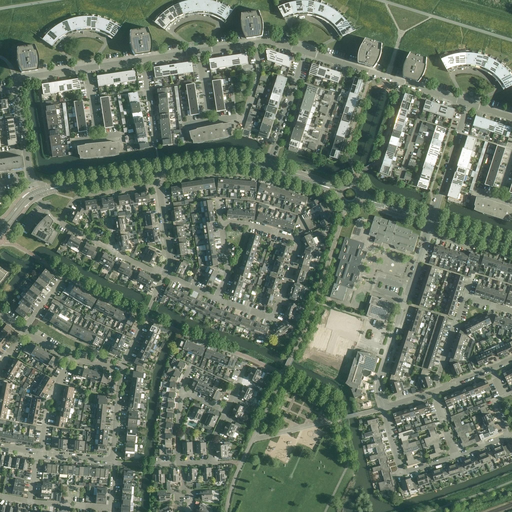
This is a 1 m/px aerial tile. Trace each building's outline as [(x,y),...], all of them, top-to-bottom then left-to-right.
[(184,14),(188,13),(185,1),(183,2),(182,2),(179,3),(184,14)] [(213,13),(216,2),(214,2),(213,1),(210,1),(208,12),(213,13)] [(213,13),(217,15),(222,4),(221,4),(219,3),(216,2),(213,13)] [(317,15),(321,3),(318,3),(316,2),(315,2),(312,13),(317,15)] [(184,14),(179,3),(178,4),(176,5),(175,5),(174,6),(179,16),(184,14)] [(290,3),(288,3),(286,4),(284,5),(288,15),(293,14),(290,3)] [(317,15),(322,16),(327,6),(324,5),(323,4),(321,3),(317,15)] [(217,15),(222,17),(227,7),(225,6),(224,5),(222,4),(217,15)] [(284,18),(288,15),(284,5),(282,6),(280,6),(278,7),(284,18)] [(175,19),(179,16),(174,6),(171,7),(170,8),(168,9),(175,19)] [(326,19),(332,9),(330,7),(328,7),(327,6),(322,16),(326,19)] [(222,17),(226,20),(233,11),(230,9),(229,8),(227,7),(222,17)] [(175,19),(168,9),(166,11),(165,12),(163,13),(171,22),(175,19)] [(326,19),(330,21),(337,12),(335,10),(334,9),(332,9),(326,19)] [(259,11),(249,13),(242,14),(242,20),(242,23),(242,25),(242,27),(242,28),(243,30),(243,31),(243,32),(244,34),(245,35),(246,37),(247,39),(262,37),(263,34),(263,33),(264,31),(264,30),(264,29),(264,27),(264,25),(263,23),(263,21),(263,20),(262,18),(259,11)] [(334,25),(342,16),(341,15),(340,14),(337,12),(330,21),(334,25)] [(163,13),(162,15),(161,16),(159,17),(167,25),(171,22),(163,13)] [(346,21),(346,20),(345,19),(344,18),(342,16),(334,25),(337,28),(346,21)] [(155,22),(155,23),(164,29),(167,25),(159,17),(158,19),(157,20),(155,22)] [(71,31),(75,30),(72,18),(70,19),(68,20),(66,20),(71,31)] [(95,29),(100,30),(103,19),(102,19),(100,18),(97,18),(95,29)] [(100,30),(104,32),(109,21),(107,20),(106,20),(103,19),(100,30)] [(66,33),(71,31),(66,20),(64,21),(63,22),(61,23),(66,33)] [(110,22),(109,21),(104,32),(109,34),(115,24),(113,23),(110,22)] [(340,32),(350,26),(349,24),(348,22),(346,21),(337,28),(340,32)] [(66,33),(61,23),(59,24),(58,25),(55,26),(62,36),(66,33)] [(109,34),(113,37),(120,28),(118,26),(116,25),(115,24),(109,34)] [(58,39),(62,36),(55,26),(53,28),(52,29),(51,30),(58,39)] [(343,37),(353,31),(352,29),(351,27),(350,26),(340,32),(343,37)] [(147,28),(138,29),(129,31),(129,37),(129,38),(129,41),(129,43),(129,44),(130,46),(130,47),(130,48),(131,49),(131,51),(132,52),(133,53),(133,54),(134,56),(150,54),(150,51),(150,50),(151,48),(151,47),(151,45),(151,44),(151,42),(151,41),(150,38),(150,37),(150,36),(149,34),(147,28)] [(51,30),(50,30),(48,32),(47,33),(46,34),(55,42),(58,39),(51,30)] [(43,37),(42,39),(51,46),(55,42),(46,34),(44,36),(43,37)] [(382,44),(374,41),(366,39),(362,44),(362,45),(361,47),(360,49),(359,52),(359,54),(359,55),(358,56),(358,58),(358,59),(358,60),(358,61),(359,63),(373,68),(374,67),(375,66),(376,66),(377,64),(377,63),(378,62),(379,60),(380,58),(380,57),(380,56),(381,55),(381,52),(381,51),(382,44)] [(34,45),(25,46),(17,47),(16,54),(16,57),(16,59),(17,60),(17,62),(17,63),(17,64),(18,65),(18,66),(19,68),(20,70),(20,71),(21,73),(37,70),(37,68),(38,66),(38,65),(38,63),(38,62),(38,60),(38,59),(38,56),(37,55),(37,53),(36,51),(34,45)] [(275,63),(278,53),(270,50),(266,51),(268,61),(275,63)] [(285,55),(278,53),(275,63),(282,65),(285,55)] [(427,58),(417,55),(410,53),(407,59),(406,60),(405,62),(405,64),(404,65),(404,67),(404,68),(403,70),(403,72),(403,74),(403,75),(403,76),(403,78),(418,82),(419,82),(420,81),(421,79),(422,78),(423,76),(424,74),(425,72),(425,71),(425,70),(426,68),(426,67),(426,65),(427,58)] [(239,55),(241,65),(248,64),(247,54),(239,55)] [(480,67),(484,55),(482,55),(481,55),(479,54),(478,54),(475,65),(480,67)] [(239,55),(232,56),(233,66),(241,65),(239,55)] [(290,68),(293,58),(285,55),(282,65),(290,68)] [(451,68),(456,66),(453,55),(451,55),(450,56),(447,57),(451,68)] [(485,68),(490,58),(488,57),(486,56),(484,55),(480,67),(485,68)] [(226,67),(233,66),(232,56),(224,57),(226,67)] [(224,57),(217,58),(218,68),(226,67),(224,57)] [(441,59),(447,70),(451,68),(447,57),(445,57),(443,58),(441,59)] [(209,59),(211,69),(218,68),(217,58),(209,59)] [(485,68),(489,71),(495,61),(493,59),(492,59),(490,58),(485,68)] [(493,73),(500,64),(498,63),(497,62),(495,61),(489,71),(493,73)] [(193,72),(192,62),(184,63),(185,73),(193,72)] [(185,73),(184,63),(177,64),(178,74),(178,77),(186,76),(185,73)] [(178,74),(177,64),(169,65),(171,76),(178,74)] [(312,64),(309,74),(316,76),(320,66),(312,64)] [(500,64),(493,73),(497,77),(505,68),(504,67),(502,65),(500,64)] [(171,76),(169,65),(162,66),(163,77),(171,76)] [(164,79),(163,77),(162,66),(154,67),(154,68),(152,69),(154,81),(164,79)] [(323,81),(324,78),(327,68),(320,66),(316,76),(319,77),(318,79),(323,81)] [(324,78),(331,81),(334,71),(327,68),(324,78)] [(497,77),(500,80),(509,73),(508,71),(507,70),(505,68),(497,77)] [(126,72),(128,82),(136,81),(134,70),(126,72)] [(338,83),(341,73),(334,71),(331,81),(338,83)] [(120,83),(128,82),(126,72),(119,73),(120,83)] [(113,84),(120,83),(119,73),(111,74),(113,84)] [(500,80),(503,84),(511,78),(511,76),(511,75),(509,73),(500,80)] [(113,84),(111,74),(104,75),(106,85),(113,84)] [(96,76),(98,86),(106,85),(104,75),(96,76)] [(288,78),(286,78),(278,75),(276,81),(286,85),(288,78)] [(353,85),(362,88),(363,85),(362,84),(363,80),(353,77),(352,80),(354,81),(353,85)] [(506,89),(511,85),(511,78),(503,84),(506,89)] [(80,89),(79,79),(71,80),(73,90),(80,89)] [(65,91),(73,90),(71,80),(64,81),(65,91)] [(65,91),(64,81),(56,82),(58,92),(65,91)] [(276,81),(274,87),(284,91),(286,85),(276,81)] [(56,82),(49,83),(51,94),(58,92),(56,82)] [(51,94),(49,83),(41,84),(43,95),(51,94)] [(306,91),(316,94),(318,88),(308,85),(306,91)] [(362,88),(353,85),(351,89),(349,88),(348,91),(358,94),(359,90),(361,91),(362,88)] [(274,87),(272,93),(282,97),(284,91),(274,87)] [(306,91),(304,97),(314,100),(316,94),(306,91)] [(358,94),(348,91),(347,94),(349,95),(348,99),(358,102),(359,99),(357,98),(358,94)] [(272,93),(270,99),(280,103),(282,97),(272,93)] [(415,97),(405,93),(404,98),(402,97),(401,100),(411,103),(412,99),(414,100),(415,97)] [(304,97),(302,103),(312,106),(315,107),(317,101),(314,100),(304,97)] [(0,100),(1,110),(9,108),(7,99),(0,100)] [(270,99),(268,105),(278,109),(280,103),(270,99)] [(358,102),(348,99),(347,103),(345,102),(344,106),(354,109),(355,105),(357,105),(358,102)] [(411,103),(401,100),(400,103),(402,104),(401,108),(411,111),(412,108),(410,107),(411,103)] [(426,100),(423,110),(430,112),(434,102),(426,100)] [(430,112),(438,115),(441,105),(434,102),(430,112)] [(310,112),(312,106),(302,103),(300,109),(310,112)] [(278,109),(268,105),(266,111),(276,115),(278,109)] [(448,107),(441,105),(438,115),(445,117),(448,107)] [(354,109),(344,106),(343,109),(345,109),(343,113),(353,116),(354,113),(352,113),(354,109)] [(452,119),(455,109),(448,107),(445,117),(452,119)] [(397,115),(406,118),(408,114),(410,114),(411,111),(401,108),(399,112),(398,111),(397,115)] [(308,118),(310,112),(300,109),(298,115),(308,118)] [(266,111),(264,118),(274,121),(276,115),(266,111)] [(353,116),(343,113),(342,117),(340,117),(339,120),(349,123),(350,119),(352,120),(353,116)] [(306,124),(308,118),(298,115),(296,121),(306,124)] [(396,122),(406,126),(407,122),(405,122),(406,118),(397,115),(396,118),(397,118),(396,122)] [(476,116),(473,126),(480,128),(483,118),(476,116)] [(272,127),(274,121),(264,118),(262,124),(272,127)] [(490,121),(483,118),(480,128),(487,131),(490,121)] [(349,123),(339,120),(338,123),(340,124),(339,128),(349,131),(350,128),(348,127),(349,123)] [(305,130),(306,124),(296,121),(295,127),(305,130)] [(487,131),(494,133),(497,123),(490,121),(487,131)] [(406,126),(396,122),(395,126),(393,126),(392,129),(402,132),(403,128),(405,129),(406,126)] [(228,137),(232,136),(231,134),(231,132),(232,131),(231,123),(223,125),(223,124),(198,129),(198,130),(190,132),(192,139),(194,140),(194,143),(198,143),(199,143),(201,143),(202,143),(204,143),(205,143),(216,141),(220,140),(222,139),(225,138),(229,137),(228,137)] [(494,133),(501,135),(505,125),(497,123),(494,133)] [(270,133),(272,127),(262,124),(260,130),(270,133)] [(509,138),(511,128),(505,125),(501,135),(509,138)] [(434,132),(444,135),(446,129),(436,126),(434,132)] [(303,136),(305,130),(295,127),(293,133),(303,136)] [(349,131),(339,128),(338,132),(336,131),(335,134),(345,137),(346,133),(348,134),(349,131)] [(402,132),(392,129),(391,132),(393,133),(391,137),(401,140),(402,137),(400,136),(402,132)] [(270,133),(260,130),(258,136),(268,139),(270,133)] [(442,141),(444,135),(434,132),(432,138),(442,141)] [(301,142),(303,136),(293,133),(291,139),(301,142)] [(345,137),(335,134),(334,137),(336,138),(334,142),(344,145),(345,142),(343,141),(345,137)] [(467,136),(465,142),(475,145),(477,139),(467,136)] [(401,140),(391,137),(390,141),(388,140),(387,143),(397,146),(398,142),(400,143),(401,140)] [(441,147),(442,141),(432,138),(431,144),(441,147)] [(301,142),(291,139),(289,146),(299,149),(301,142)] [(80,159),(83,159),(88,159),(90,159),(94,159),(97,159),(101,158),(105,158),(108,157),(112,157),(115,156),(114,156),(118,155),(118,151),(119,150),(118,143),(110,143),(110,142),(85,145),(77,147),(78,154),(80,155),(80,159)] [(344,145),(334,142),(333,146),(331,145),(330,148),(340,152),(341,148),(343,148),(344,145)] [(465,142),(463,148),(473,151),(475,145),(465,142)] [(397,146),(387,143),(386,146),(388,147),(387,151),(397,154),(398,151),(396,150),(397,146)] [(439,153),(441,147),(431,144),(429,150),(439,153)] [(340,152),(330,148),(329,152),(331,152),(330,157),(329,158),(332,159),(332,157),(339,160),(340,156),(339,156),(340,152)] [(463,148),(461,154),(471,157),(473,151),(463,148)] [(429,150),(427,156),(437,159),(439,153),(429,150)] [(397,154),(387,151),(386,155),(384,154),(383,158),(393,161),(394,157),(396,157),(397,154)] [(471,157),(461,154),(459,160),(469,163),(471,157)] [(24,168),(22,156),(15,157),(17,169),(24,168)] [(435,165),(437,159),(427,156),(425,162),(435,165)] [(8,158),(10,170),(17,169),(15,157),(8,158)] [(2,159),(4,171),(10,170),(8,158),(2,159)] [(393,161),(383,158),(382,161),(384,161),(382,165),(392,168),(393,165),(391,165),(393,161)] [(467,169),(469,163),(459,160),(457,166),(467,169)] [(433,171),(435,165),(425,162),(423,168),(433,171)] [(379,169),(378,172),(388,175),(390,176),(391,171),(392,168),(382,165),(381,168),(381,169),(379,169)] [(457,166),(455,172),(465,175),(467,169),(457,166)] [(431,177),(433,171),(423,168),(421,174),(431,177)] [(463,181),(465,175),(455,172),(453,178),(463,181)] [(421,174),(419,180),(429,183),(431,177),(421,174)] [(461,187),(463,181),(453,178),(452,184),(461,187)] [(429,183),(419,180),(417,187),(427,190),(429,183)] [(264,193),(267,185),(261,183),(258,192),(264,193)] [(452,184),(450,190),(460,193),(461,187),(452,184)] [(460,193),(450,190),(448,196),(458,199),(460,193)] [(150,202),(149,196),(146,196),(145,193),(140,194),(141,202),(147,202),(150,202)] [(132,198),(134,208),(136,207),(137,207),(138,206),(137,203),(141,202),(140,194),(134,194),(135,198),(132,198)] [(123,196),(125,205),(130,204),(130,205),(133,205),(133,208),(134,208),(132,198),(129,199),(129,195),(123,196)] [(115,201),(116,207),(119,207),(119,206),(125,205),(123,196),(118,197),(118,200),(115,201)] [(303,196),(300,205),(305,207),(306,204),(307,200),(308,198),(303,196)] [(313,208),(316,206),(321,204),(321,203),(318,199),(314,201),(312,197),(307,200),(306,204),(309,205),(311,204),(313,208)] [(107,199),(108,210),(113,209),(114,210),(117,210),(116,207),(115,201),(113,201),(112,198),(107,199)] [(476,207),(475,209),(475,210),(478,211),(478,212),(480,212),(484,214),(488,216),(492,217),(494,218),(498,219),(500,219),(502,220),(504,220),(508,221),(511,221),(511,218),(511,208),(509,207),(485,199),(485,200),(477,198),(475,205),(476,207)] [(99,203),(100,212),(107,211),(107,210),(108,210),(107,199),(101,199),(102,203),(99,203)] [(90,201),(91,210),(97,209),(97,210),(100,210),(100,212),(99,203),(96,204),(96,200),(90,201)] [(85,205),(79,206),(83,212),(86,212),(86,211),(91,210),(90,201),(84,202),(85,205)] [(316,206),(318,211),(326,207),(324,202),(321,203),(321,204),(316,206)] [(73,210),(70,215),(78,219),(81,214),(82,215),(83,212),(79,206),(76,211),(73,210)] [(172,216),(182,215),(181,209),(182,209),(181,207),(179,207),(179,210),(171,211),(172,216)] [(329,212),(326,207),(318,211),(321,216),(329,212)] [(144,221),(154,219),(153,214),(150,214),(150,212),(142,213),(143,216),(144,215),(144,221)] [(262,222),(265,214),(259,212),(257,221),(262,222)] [(321,216),(323,220),(323,221),(328,218),(332,217),(329,212),(321,216)] [(31,235),(38,239),(48,244),(49,243),(52,245),(58,233),(49,228),(53,221),(47,215),(38,222),(39,223),(38,224),(37,225),(36,226),(35,228),(34,229),(33,230),(32,232),(31,233),(31,235)] [(78,219),(70,215),(68,220),(70,221),(74,223),(76,224),(78,219)] [(124,218),(125,218),(125,215),(117,216),(118,219),(115,220),(115,225),(125,224),(126,224),(126,223),(127,223),(127,222),(127,221),(127,220),(126,220),(126,219),(126,218),(124,218)] [(182,215),(172,216),(173,222),(181,221),(181,224),(184,223),(183,220),(182,221),(182,215)] [(413,252),(418,237),(418,235),(411,233),(412,231),(396,225),(396,223),(389,220),(375,216),(373,221),(369,235),(376,238),(374,242),(382,245),(382,242),(394,246),(396,249),(405,252),(406,250),(412,252),(413,252)] [(331,223),(328,218),(323,221),(323,220),(318,223),(320,225),(321,224),(323,227),(331,223)] [(154,219),(144,221),(145,226),(145,227),(145,229),(152,228),(152,226),(155,225),(154,219)] [(293,232),(296,224),(290,222),(288,231),(293,232)] [(184,223),(181,224),(182,226),(174,227),(174,233),(184,232),(183,226),(184,226),(184,223)] [(120,233),(127,232),(130,232),(129,227),(126,227),(125,224),(115,225),(116,231),(120,230),(120,233)] [(152,228),(145,229),(145,232),(146,232),(147,238),(157,236),(156,230),(153,231),(152,228)] [(310,231),(304,234),(305,236),(301,238),(304,243),(313,239),(310,234),(311,233),(310,231)] [(118,242),(128,240),(129,239),(129,238),(129,237),(129,236),(128,236),(127,236),(127,235),(128,235),(127,232),(120,233),(120,236),(117,236),(118,242)] [(184,232),(174,233),(175,239),(179,238),(179,241),(186,240),(186,237),(185,237),(184,232)] [(261,236),(260,236),(252,234),(250,239),(259,242),(261,242),(262,237),(260,236),(261,236)] [(72,246),(76,238),(71,235),(70,238),(67,237),(65,241),(63,240),(61,244),(62,245),(63,246),(65,247),(66,247),(67,247),(67,246),(71,248),(72,246)] [(146,239),(145,240),(145,241),(146,242),(147,242),(148,242),(148,243),(147,243),(147,246),(155,245),(154,242),(158,242),(157,236),(147,238),(147,239),(146,239)] [(313,239),(304,243),(307,248),(306,251),(317,255),(318,252),(314,251),(316,244),(319,242),(316,237),(313,239)] [(343,301),(347,288),(352,289),(355,282),(357,283),(360,274),(358,270),(362,259),(365,259),(367,252),(362,250),(365,243),(350,239),(348,238),(345,237),(341,251),(340,251),(338,259),(341,260),(336,276),(338,277),(336,284),(334,283),(330,297),(343,301)] [(79,251),(82,245),(80,244),(81,241),(76,238),(72,246),(77,249),(76,249),(79,251)] [(128,240),(118,242),(119,248),(121,247),(121,251),(130,250),(131,248),(131,245),(129,244),(128,244),(128,240)] [(186,240),(179,241),(179,244),(176,244),(177,250),(187,248),(186,243),(187,243),(186,240)] [(87,254),(91,246),(86,243),(84,246),(82,245),(79,251),(78,252),(80,254),(80,253),(85,256),(86,254),(87,254)] [(435,244),(434,249),(432,255),(437,256),(437,254),(440,246),(435,244)] [(279,250),(288,253),(290,248),(280,245),(279,250)] [(91,246),(87,254),(91,257),(94,259),(97,253),(94,252),(96,249),(91,246)] [(146,254),(155,259),(157,253),(154,252),(156,250),(149,246),(148,249),(149,249),(146,254)] [(187,248),(177,250),(178,255),(181,255),(181,258),(189,256),(188,254),(187,254),(187,248)] [(450,249),(445,248),(441,259),(443,259),(446,260),(447,258),(450,249)] [(273,257),(282,260),(284,260),(285,258),(286,258),(288,253),(279,250),(277,255),(275,254),(274,255),(273,257)] [(306,251),(305,254),(303,253),(301,258),(310,261),(312,258),(314,259),(316,258),(316,257),(317,255),(306,251)] [(460,252),(455,251),(451,262),(452,262),(454,260),(457,261),(460,252)] [(467,264),(471,265),(475,254),(470,252),(469,255),(468,260),(467,264)] [(104,264),(109,256),(104,253),(102,256),(100,255),(97,260),(99,262),(99,261),(104,264)] [(155,259),(146,254),(144,259),(143,259),(142,262),(148,265),(150,262),(153,264),(155,259)] [(469,255),(464,254),(461,265),(462,265),(463,263),(467,264),(468,260),(469,255)] [(477,267),(480,255),(475,254),(471,265),(477,267)] [(109,256),(104,264),(102,268),(107,271),(108,270),(110,272),(115,263),(112,261),(114,258),(109,256)] [(274,266),(283,269),(285,264),(283,263),(284,260),(282,260),(273,257),(272,259),(273,261),(275,261),(274,266)] [(306,269),(309,270),(309,267),(310,261),(301,258),(299,264),(307,266),(306,269)] [(494,259),(489,258),(485,269),(486,269),(488,267),(491,268),(494,259)] [(176,266),(185,270),(188,265),(188,266),(190,263),(184,260),(182,263),(179,261),(176,266)] [(503,262),(498,261),(495,272),(496,272),(498,270),(501,271),(503,262)] [(123,273),(127,265),(121,263),(120,266),(118,264),(115,270),(117,271),(118,271),(123,273)] [(127,265),(123,273),(128,276),(127,276),(130,277),(133,272),(130,270),(132,267),(127,265)] [(217,265),(210,266),(210,268),(208,273),(216,277),(218,272),(217,272),(219,268),(218,268),(217,265)] [(427,271),(438,274),(439,273),(436,271),(437,268),(429,265),(427,271)] [(185,270),(176,266),(174,271),(178,273),(176,275),(184,279),(185,276),(183,275),(185,270)] [(270,274),(277,276),(278,273),(281,274),(283,269),(274,266),(272,271),(271,271),(270,274)] [(42,273),(50,280),(51,278),(52,279),(54,277),(45,269),(42,273)] [(309,270),(306,269),(305,272),(298,269),(296,275),(305,277),(307,272),(308,272),(309,270)] [(240,270),(239,275),(245,277),(247,278),(249,273),(240,270)] [(141,282),(145,274),(140,271),(138,274),(136,273),(133,279),(136,280),(136,279),(141,282)] [(42,273),(38,277),(48,285),(50,282),(49,281),(50,280),(42,273)] [(208,273),(205,278),(214,282),(216,277),(208,273)] [(145,274),(141,282),(146,284),(144,289),(147,291),(152,281),(149,279),(150,276),(145,274)] [(243,282),(245,277),(239,275),(237,274),(235,279),(243,282)] [(269,282),(278,285),(280,280),(276,278),(277,276),(270,274),(269,276),(270,277),(269,282)] [(454,279),(464,282),(466,277),(456,274),(454,279)] [(301,285),(303,286),(304,283),(305,277),(296,275),(294,280),(302,282),(301,285)] [(426,275),(424,280),(435,284),(436,283),(433,281),(434,278),(426,275)] [(38,277),(35,281),(44,288),(45,287),(46,287),(48,285),(38,277)] [(205,278),(203,283),(211,287),(214,282),(205,278)] [(35,281),(32,285),(42,293),(44,290),(43,289),(44,288),(35,281)] [(263,289),(268,290),(274,292),(275,290),(276,290),(278,285),(269,282),(267,287),(265,287),(263,287),(263,289)] [(303,286),(301,285),(295,283),(294,286),(293,285),(291,290),(300,293),(302,289),(305,290),(306,287),(303,286)] [(68,296),(74,286),(69,284),(66,289),(65,288),(62,292),(68,296)] [(477,284),(474,294),(479,296),(482,286),(477,284)] [(32,285),(29,289),(37,296),(39,295),(40,295),(42,293),(32,285)] [(423,285),(421,290),(432,294),(433,292),(430,291),(431,288),(423,285)] [(68,296),(72,299),(78,289),(74,286),(68,296)] [(168,286),(164,295),(160,301),(163,303),(167,296),(171,298),(170,299),(171,299),(171,298),(175,290),(171,288),(171,287),(168,286)] [(487,288),(482,286),(479,296),(484,297),(487,288)] [(492,289),(487,288),(484,297),(489,299),(492,289)] [(26,294),(35,301),(37,298),(36,297),(37,296),(29,289),(26,294)] [(72,299),(77,301),(83,292),(78,289),(72,299)] [(263,298),(273,301),(274,296),(273,295),(274,292),(268,290),(263,289),(262,293),(262,294),(264,295),(263,298)] [(489,299),(494,301),(497,291),(492,289),(489,299)] [(171,298),(178,302),(177,303),(178,303),(178,302),(182,292),(180,291),(179,292),(175,290),(171,298)] [(230,295),(234,297),(238,298),(240,292),(231,290),(230,295)] [(300,293),(291,290),(289,296),(290,296),(290,299),(291,300),(298,302),(300,302),(301,301),(300,299),(299,299),(298,299),(300,293)] [(494,301),(499,302),(502,292),(497,291),(494,301)] [(77,301),(81,304),(87,294),(83,292),(77,301)] [(185,294),(182,292),(178,302),(185,305),(184,306),(185,306),(185,305),(189,297),(185,295),(185,294)] [(502,292),(499,302),(504,304),(507,294),(502,292)] [(35,301),(26,294),(23,298),(31,304),(32,303),(33,304),(35,301)] [(81,304),(86,306),(91,297),(87,294),(81,304)] [(419,295),(418,300),(429,303),(429,302),(427,301),(428,297),(419,295)] [(387,323),(388,321),(391,311),(392,311),(392,310),(394,304),(395,303),(394,303),(388,301),(388,302),(386,302),(386,301),(385,300),(385,299),(384,299),(383,298),(382,298),(381,299),(380,299),(380,300),(378,299),(378,298),(372,296),(371,297),(372,297),(369,303),(369,304),(370,304),(367,314),(366,316),(368,316),(386,322),(387,323)] [(91,297),(86,306),(90,309),(96,300),(91,297)] [(185,305),(192,308),(191,309),(192,310),(192,308),(196,299),(194,298),(193,299),(189,297),(185,305)] [(31,304),(23,298),(19,302),(21,303),(29,309),(31,306),(30,306),(31,304)] [(263,298),(262,303),(264,304),(264,306),(268,307),(269,306),(271,306),(273,301),(263,298)] [(192,308),(199,312),(198,313),(199,313),(199,312),(203,304),(199,302),(199,301),(196,299),(192,308)] [(98,310),(102,302),(97,300),(94,308),(92,312),(94,313),(96,312),(97,312),(97,310),(98,310)] [(107,305),(102,302),(98,310),(103,313),(107,305)] [(296,313),(297,313),(298,314),(301,306),(298,305),(289,302),(288,305),(289,305),(287,310),(296,313)] [(21,303),(18,307),(26,313),(27,312),(29,313),(31,310),(29,309),(21,303)] [(206,317),(207,315),(211,306),(208,305),(207,306),(203,304),(199,312),(206,315),(206,316),(206,317)] [(103,313),(108,315),(111,307),(107,305),(103,313)] [(207,315),(214,318),(214,319),(215,318),(214,318),(218,310),(213,308),(214,307),(211,306),(207,315)] [(26,313),(18,307),(15,311),(24,318),(26,316),(25,315),(26,313)] [(116,309),(111,307),(108,315),(112,317),(116,309)] [(49,321),(55,312),(49,308),(47,313),(48,313),(45,319),(49,321)] [(415,308),(413,314),(423,317),(425,311),(415,308)] [(453,316),(455,311),(445,308),(443,313),(453,316)] [(121,311),(116,309),(112,317),(117,319),(121,311)] [(222,322),(222,321),(225,311),(222,310),(222,311),(218,310),(214,318),(215,318),(222,321),(221,322),(222,322)] [(286,314),(285,314),(284,317),(294,320),(296,313),(287,310),(286,314)] [(125,314),(121,311),(117,319),(121,321),(125,314)] [(228,312),(225,311),(222,321),(229,323),(228,324),(229,325),(229,323),(232,315),(228,313),(228,312)] [(49,321),(54,324),(58,317),(59,314),(55,312),(49,321)] [(130,316),(125,314),(121,321),(126,324),(130,316)] [(413,314),(412,319),(421,322),(423,317),(413,314)] [(493,324),(499,325),(501,317),(496,315),(496,316),(492,314),(492,317),(492,322),(494,323),(493,324)] [(237,316),(232,315),(229,323),(236,326),(236,327),(237,326),(240,316),(237,315),(237,316)] [(448,318),(438,315),(436,321),(446,324),(448,318)] [(489,318),(488,315),(483,318),(487,325),(492,322),(492,317),(490,318),(490,317),(489,318)] [(130,316),(126,324),(131,326),(135,318),(130,316)] [(243,317),(240,316),(237,326),(244,328),(243,330),(242,331),(243,332),(244,330),(244,329),(247,320),(243,318),(243,317)] [(54,324),(58,327),(62,319),(58,317),(54,324)] [(483,318),(478,320),(482,328),(485,326),(487,329),(488,328),(487,325),(483,318)] [(511,320),(506,318),(503,330),(504,330),(505,327),(508,328),(511,320)] [(67,322),(62,319),(58,327),(62,329),(67,322)] [(412,319),(410,325),(419,328),(421,322),(412,319)] [(68,320),(67,322),(62,329),(67,332),(73,323),(68,320)] [(244,329),(251,331),(251,332),(252,331),(251,331),(255,322),(252,320),(251,322),(247,320),(244,329)] [(478,320),(474,322),(479,333),(480,332),(479,329),(482,328),(478,320)] [(283,324),(279,326),(284,334),(285,336),(292,331),(285,321),(283,323),(283,324)] [(436,321),(435,327),(444,330),(446,324),(436,321)] [(258,323),(255,322),(251,331),(252,331),(258,334),(258,335),(259,334),(262,325),(257,324),(258,323)] [(474,322),(469,325),(473,332),(476,331),(478,333),(479,333),(474,322)] [(74,335),(79,325),(74,323),(69,333),(74,335)] [(151,326),(149,331),(157,334),(158,335),(160,330),(162,331),(164,328),(162,327),(156,325),(154,323),(152,326),(151,326)] [(1,331),(9,337),(12,333),(9,331),(11,329),(6,325),(1,331)] [(83,328),(79,325),(74,335),(78,338),(83,328)] [(267,335),(269,329),(270,327),(266,326),(266,327),(262,325),(259,334),(266,336),(265,338),(266,338),(266,336),(267,335)] [(410,325),(408,331),(414,333),(418,334),(419,328),(410,325)] [(464,327),(460,329),(464,333),(467,335),(468,334),(468,335),(473,332),(469,325),(464,327)] [(269,329),(267,335),(271,337),(275,335),(277,338),(284,334),(279,326),(275,329),(275,328),(272,330),(269,329)] [(435,327),(433,332),(442,335),(444,330),(435,327)] [(88,330),(83,328),(78,338),(83,340),(88,330)] [(321,329),(315,349),(322,352),(329,332),(321,329)] [(465,341),(467,335),(464,333),(460,329),(459,333),(458,333),(457,338),(465,341)] [(92,332),(88,330),(83,340),(88,342),(92,332)] [(404,335),(415,339),(416,337),(413,336),(414,333),(408,331),(406,330),(404,335)] [(5,342),(6,344),(8,342),(6,340),(9,337),(1,331),(0,332),(0,337),(6,341),(5,342)] [(155,339),(157,334),(149,331),(147,334),(145,333),(144,335),(146,336),(147,335),(155,339)] [(97,334),(92,332),(88,342),(92,344),(97,334)] [(433,332),(431,338),(441,341),(442,335),(433,332)] [(116,338),(124,342),(126,337),(118,333),(116,338)] [(97,334),(92,344),(97,347),(99,343),(101,344),(105,338),(97,334)] [(147,335),(146,336),(145,340),(153,344),(155,339),(147,335)] [(122,346),(124,342),(116,338),(114,342),(122,346)] [(439,347),(441,341),(431,338),(429,344),(439,347)] [(183,349),(187,341),(182,339),(178,348),(181,350),(182,348),(183,349)] [(140,344),(142,345),(142,344),(150,348),(153,344),(145,340),(143,343),(141,342),(140,344)] [(403,340),(401,345),(412,348),(413,347),(410,346),(411,343),(403,340)] [(191,343),(187,341),(183,349),(188,351),(191,343)] [(114,342),(111,347),(119,351),(122,346),(114,342)] [(29,356),(31,354),(35,346),(31,343),(29,346),(26,345),(22,351),(29,356)] [(196,345),(191,343),(188,351),(193,353),(196,345)] [(455,343),(454,348),(464,351),(466,347),(464,346),(455,343)] [(142,344),(142,345),(140,349),(148,353),(150,348),(142,344)] [(429,344),(427,350),(437,353),(439,347),(429,344)] [(198,355),(201,346),(196,345),(193,353),(198,355)] [(338,345),(334,355),(342,358),(345,347),(338,345)] [(505,345),(500,347),(504,355),(508,353),(505,345)] [(40,349),(35,346),(31,354),(35,356),(40,349)] [(107,354),(111,356),(112,357),(114,354),(117,356),(119,351),(111,347),(109,346),(106,353),(107,354)] [(201,346),(198,355),(202,357),(206,348),(201,346)] [(500,347),(492,350),(495,355),(497,354),(499,357),(504,355),(500,347)] [(452,353),(463,356),(464,351),(454,348),(452,353)] [(485,353),(489,362),(494,360),(492,356),(495,355),(492,350),(491,348),(484,351),(485,353)] [(44,351),(40,349),(35,356),(34,358),(38,361),(39,359),(44,351)] [(146,357),(148,353),(140,349),(138,353),(136,352),(135,353),(138,354),(146,357)] [(369,353),(366,353),(366,352),(366,351),(365,351),(364,350),(363,350),(362,350),(361,351),(360,351),(359,352),(358,351),(358,352),(356,358),(355,358),(348,380),(347,380),(345,383),(350,387),(353,388),(352,389),(351,389),(355,398),(364,395),(362,393),(362,391),(358,389),(359,386),(360,386),(361,384),(362,381),(362,380),(361,380),(362,376),(366,377),(370,375),(371,371),(374,372),(378,358),(369,355),(369,353)] [(399,350),(398,354),(409,358),(411,359),(411,358),(409,357),(407,355),(408,352),(399,350)] [(427,350),(425,355),(435,358),(437,353),(427,350)] [(48,354),(44,351),(39,359),(44,361),(48,354)] [(314,352),(312,359),(339,368),(341,360),(314,352)] [(463,356),(452,353),(450,358),(451,358),(449,362),(458,362),(458,360),(459,361),(460,356),(463,356)] [(485,353),(480,355),(484,364),(489,362),(485,353)] [(53,357),(48,354),(44,361),(42,364),(47,366),(48,364),(53,357)] [(144,362),(146,357),(138,354),(136,358),(144,362)] [(222,354),(219,362),(218,365),(223,366),(227,356),(222,354)] [(425,355),(424,361),(433,364),(435,358),(425,355)] [(480,355),(473,358),(470,360),(472,365),(478,362),(479,366),(484,364),(480,355)] [(231,358),(227,356),(223,366),(228,368),(231,358)] [(53,357),(48,364),(53,367),(52,368),(55,369),(58,364),(55,362),(57,359),(53,357)] [(144,362),(136,358),(133,363),(137,364),(136,369),(143,370),(143,368),(141,367),(144,362)] [(177,366),(175,370),(181,373),(184,367),(185,367),(186,364),(174,358),(171,364),(177,366)] [(234,370),(236,366),(234,365),(236,359),(231,358),(228,368),(234,370)] [(23,364),(15,359),(12,363),(20,368),(23,364)] [(396,359),(395,364),(406,368),(406,366),(404,365),(405,362),(396,359)] [(433,364),(424,361),(422,367),(431,370),(433,364)] [(452,371),(460,367),(458,362),(449,362),(451,366),(450,366),(452,371)] [(9,368),(18,373),(20,368),(12,363),(9,368)] [(81,378),(81,377),(83,368),(78,367),(77,371),(74,370),(73,376),(81,378)] [(460,367),(452,371),(454,376),(462,372),(460,367)] [(15,377),(18,373),(9,368),(7,372),(15,377)] [(172,376),(169,382),(176,383),(179,376),(180,377),(182,374),(181,373),(175,370),(169,368),(167,373),(172,376)] [(251,373),(261,378),(262,379),(265,373),(266,374),(267,371),(262,368),(260,371),(254,368),(253,371),(252,370),(251,373)] [(143,373),(143,370),(136,369),(135,372),(133,372),(132,377),(141,378),(143,378),(143,373)] [(402,372),(393,369),(389,381),(390,384),(399,381),(400,377),(403,378),(404,373),(402,372)] [(420,385),(431,381),(429,376),(431,371),(423,369),(420,376),(421,379),(418,380),(420,385)] [(503,374),(508,383),(511,381),(511,379),(508,371),(503,374)] [(15,377),(7,372),(4,377),(12,381),(15,377)] [(261,378),(251,373),(250,376),(249,379),(255,382),(254,384),(259,387),(261,384),(258,383),(261,378)] [(103,374),(101,382),(106,384),(105,385),(108,386),(110,380),(107,379),(108,375),(103,374)] [(50,385),(52,380),(44,375),(42,380),(50,385)] [(195,377),(192,384),(190,387),(195,390),(200,380),(195,377)] [(47,389),(50,385),(42,380),(39,384),(47,389)] [(204,382),(200,380),(195,390),(200,392),(204,382)] [(491,390),(487,380),(482,382),(485,391),(486,392),(491,390)] [(431,381),(420,385),(422,390),(433,386),(431,381)] [(164,382),(163,387),(167,388),(166,392),(175,393),(176,386),(177,386),(177,383),(176,383),(169,382),(164,382)] [(200,392),(204,394),(208,386),(209,384),(204,382),(200,392)] [(481,393),(485,391),(482,382),(477,384),(481,393)] [(44,393),(47,389),(39,384),(36,388),(44,393)] [(477,384),(472,386),(476,395),(477,396),(481,395),(480,393),(481,393),(477,384)] [(204,394),(209,396),(212,388),(208,386),(204,394)] [(213,398),(217,390),(218,388),(214,386),(212,388),(209,396),(213,398)] [(243,391),(252,396),(254,391),(257,392),(258,389),(253,386),(252,389),(246,386),(244,389),(244,388),(243,391)] [(392,389),(393,394),(404,391),(403,386),(392,389)] [(471,397),(476,395),(472,386),(468,388),(471,397)] [(39,396),(42,398),(44,393),(36,388),(34,393),(32,391),(30,394),(38,398),(39,396)] [(466,398),(471,397),(468,388),(463,390),(466,398)] [(221,401),(223,396),(225,393),(222,392),(222,393),(217,390),(213,398),(218,401),(219,400),(221,401)] [(462,400),(466,398),(463,390),(458,392),(462,400)] [(252,396),(243,391),(241,394),(242,394),(241,397),(247,400),(245,403),(251,405),(252,402),(250,401),(252,396)] [(168,398),(168,402),(168,403),(174,403),(175,396),(176,396),(176,393),(175,393),(166,392),(163,392),(162,397),(168,398)] [(457,402),(462,400),(458,392),(454,394),(457,402)] [(452,404),(457,402),(454,394),(449,396),(452,404)] [(96,404),(106,405),(107,399),(103,399),(103,396),(97,395),(96,404)] [(444,398),(448,407),(453,405),(452,404),(449,396),(444,398)] [(167,408),(167,413),(173,413),(174,406),(175,407),(175,403),(174,403),(168,403),(168,402),(162,402),(161,408),(167,408)] [(431,413),(430,411),(428,403),(423,405),(425,414),(426,415),(431,413)] [(482,413),(488,411),(486,407),(487,407),(486,403),(475,407),(469,409),(470,412),(473,411),(474,412),(480,410),(482,413)] [(234,409),(243,414),(246,409),(248,410),(250,407),(244,404),(243,407),(237,404),(236,407),(235,406),(234,409)] [(199,421),(201,416),(204,410),(201,409),(201,410),(195,407),(191,416),(193,418),(193,419),(194,420),(195,420),(196,420),(196,419),(199,421)] [(128,419),(137,420),(138,412),(134,411),(134,410),(128,409),(128,411),(127,411),(127,414),(128,414),(128,419)] [(244,420),(241,419),(243,414),(234,409),(233,412),(232,415),(238,418),(237,421),(242,423),(244,420)] [(464,411),(450,417),(452,421),(453,421),(455,424),(461,422),(459,418),(466,415),(464,411)] [(483,422),(492,418),(491,415),(489,415),(488,411),(482,413),(483,416),(481,417),(483,422)] [(166,418),(166,423),(172,423),(173,417),(174,417),(175,413),(173,413),(167,413),(161,412),(160,418),(166,418)] [(393,414),(395,419),(396,424),(402,422),(401,421),(398,412),(393,414)] [(213,427),(218,417),(215,415),(215,417),(209,414),(206,420),(205,419),(203,420),(203,422),(205,423),(208,424),(207,425),(208,426),(209,427),(210,426),(211,426),(213,427)] [(492,418),(483,422),(486,430),(488,429),(494,427),(492,422),(494,422),(492,418)] [(136,428),(137,420),(128,419),(127,424),(126,424),(126,427),(136,428)] [(371,425),(372,432),(380,430),(379,427),(380,427),(379,422),(378,423),(377,419),(364,422),(365,426),(371,425)] [(174,423),(172,423),(166,423),(160,422),(159,428),(165,428),(165,434),(171,434),(172,427),(173,427),(174,423)] [(225,427),(235,432),(237,427),(240,428),(241,425),(236,422),(235,425),(229,422),(227,425),(227,424),(225,427)] [(434,422),(434,423),(420,427),(422,431),(429,429),(430,433),(436,431),(435,427),(436,427),(434,422)] [(457,433),(471,427),(469,423),(462,426),(461,422),(455,424),(456,428),(455,429),(457,433)] [(126,435),(135,436),(136,428),(126,427),(126,430),(127,430),(126,435)] [(235,432),(225,427),(224,430),(225,431),(223,433),(229,436),(228,439),(234,441),(235,438),(232,437),(235,432)] [(461,440),(467,438),(465,434),(472,431),(471,427),(457,433),(458,437),(460,436),(461,440)] [(494,427),(488,429),(490,433),(483,435),(482,434),(479,435),(481,441),(485,440),(498,434),(497,430),(496,430),(494,427)] [(412,429),(398,434),(400,438),(401,438),(402,441),(408,440),(407,436),(414,434),(412,429)] [(381,434),(380,430),(372,432),(364,434),(365,438),(373,436),(375,443),(382,441),(382,438),(383,438),(382,434),(381,434)] [(436,431),(430,433),(431,437),(424,439),(425,443),(439,439),(438,434),(437,435),(436,431)] [(165,444),(172,444),(171,437),(173,437),(173,434),(171,434),(165,434),(159,434),(159,440),(165,440),(165,444)] [(135,444),(135,436),(126,435),(126,440),(125,440),(124,443),(135,444)] [(467,438),(461,440),(463,444),(461,444),(463,448),(477,443),(475,439),(469,441),(467,438)] [(60,448),(60,439),(52,439),(51,449),(52,449),(55,449),(55,448),(60,448)] [(69,440),(60,439),(60,448),(65,449),(64,450),(68,450),(69,440)] [(439,439),(425,443),(427,447),(434,445),(435,449),(441,447),(440,443),(441,443),(439,439)] [(69,440),(68,450),(71,451),(71,449),(76,450),(77,441),(69,440)] [(403,450),(417,445),(420,445),(419,440),(416,441),(409,443),(408,440),(402,441),(403,445),(402,446),(403,450)] [(77,441),(76,450),(81,450),(81,451),(84,452),(83,452),(84,452),(85,441),(77,441)] [(187,441),(186,441),(186,442),(186,443),(182,443),(183,454),(189,454),(189,455),(193,455),(192,442),(189,442),(188,441),(187,441)] [(383,445),(382,441),(375,443),(367,445),(368,449),(376,448),(378,454),(378,455),(385,453),(384,450),(386,449),(385,445),(383,445)] [(201,442),(200,442),(199,443),(196,443),(197,453),(203,453),(203,455),(206,454),(206,443),(202,443),(202,442),(201,442)] [(217,451),(228,451),(227,445),(230,445),(230,442),(224,442),(224,445),(217,445),(218,448),(217,448),(217,451)] [(134,452),(135,444),(124,443),(124,446),(125,446),(125,451),(134,452)] [(172,444),(165,444),(165,449),(159,449),(160,455),(173,454),(173,451),(172,451),(172,444)] [(106,446),(97,445),(97,450),(96,450),(96,453),(102,454),(102,451),(106,451),(106,446)] [(407,458),(413,456),(412,452),(419,450),(417,445),(403,450),(404,454),(406,454),(407,458)] [(497,448),(501,457),(506,455),(507,458),(510,456),(509,454),(505,446),(501,447),(501,446),(497,448)] [(441,447),(435,449),(436,453),(429,455),(430,459),(444,455),(443,450),(442,451),(441,447)] [(501,457),(497,448),(494,449),(494,450),(490,452),(493,459),(494,463),(497,461),(497,459),(501,457)] [(134,452),(125,451),(124,456),(123,456),(123,459),(133,460),(134,452)] [(228,451),(217,451),(217,455),(218,455),(218,457),(225,457),(225,460),(231,460),(231,456),(228,457),(228,451)] [(482,454),(486,463),(491,461),(491,460),(493,459),(490,452),(486,454),(486,452),(482,454)] [(386,457),(385,453),(378,455),(378,454),(370,456),(371,461),(379,459),(380,466),(381,466),(388,464),(387,461),(388,461),(387,456),(386,457)] [(486,463),(482,454),(479,455),(479,457),(475,458),(478,465),(481,464),(481,465),(486,463)] [(3,466),(11,468),(13,459),(10,458),(10,457),(5,456),(3,466)] [(413,456),(407,458),(408,461),(407,462),(408,466),(422,462),(421,457),(414,459),(413,456)] [(19,469),(21,459),(16,458),(15,459),(13,459),(11,468),(19,469)] [(467,460),(471,470),(476,468),(477,470),(480,469),(478,465),(475,458),(471,460),(471,459),(467,460)] [(27,471),(28,463),(28,462),(25,461),(26,460),(21,459),(19,469),(27,471)] [(471,470),(467,460),(464,461),(464,463),(460,464),(464,475),(467,474),(466,471),(471,470)] [(44,463),(43,473),(51,474),(52,465),(47,464),(47,463),(44,463)] [(51,474),(59,474),(60,464),(57,464),(57,465),(52,465),(51,474)] [(59,474),(67,475),(68,466),(63,466),(63,464),(60,464),(59,474)] [(383,477),(391,476),(390,473),(391,472),(390,468),(389,468),(388,464),(381,466),(380,466),(372,468),(373,472),(382,470),(383,477)] [(452,465),(455,475),(460,474),(461,476),(464,475),(460,464),(456,465),(456,464),(452,465)] [(67,475),(75,476),(76,465),(73,465),(73,466),(68,466),(67,475)] [(75,476),(83,476),(84,467),(79,467),(79,466),(76,465),(75,476)] [(455,475),(452,465),(448,467),(449,468),(445,469),(448,480),(448,477),(450,477),(455,475)] [(83,476),(91,477),(92,467),(89,467),(89,468),(84,467),(83,476)] [(91,477),(99,478),(100,469),(95,468),(96,467),(92,467),(91,477)] [(100,469),(99,478),(108,478),(109,468),(108,468),(105,468),(105,469),(100,469)] [(123,478),(132,479),(133,470),(128,470),(128,468),(124,468),(124,470),(122,470),(122,473),(123,473),(123,478)] [(191,468),(191,469),(190,469),(190,475),(187,476),(188,482),(191,481),(191,480),(197,479),(197,469),(194,469),(194,468),(191,468)] [(205,468),(205,475),(202,475),(202,481),(206,481),(205,479),(212,479),(211,468),(209,468),(205,468)] [(172,470),(169,470),(170,481),(176,480),(176,482),(179,482),(179,476),(179,473),(176,473),(176,470),(175,470),(175,469),(172,469),(172,470)] [(437,470),(440,480),(444,478),(445,481),(448,480),(445,469),(441,470),(440,469),(437,470)] [(155,481),(161,481),(161,483),(165,483),(164,477),(161,477),(161,470),(160,470),(157,470),(157,471),(155,471),(155,481)] [(215,470),(216,481),(219,481),(219,482),(220,483),(221,483),(222,482),(222,481),(225,481),(225,471),(221,471),(221,470),(215,470)] [(440,480),(437,470),(433,471),(433,473),(429,474),(432,481),(434,480),(435,481),(440,480)] [(421,475),(424,485),(429,483),(430,486),(433,485),(432,481),(429,474),(425,475),(425,474),(421,475)] [(424,485),(421,475),(417,476),(418,477),(414,479),(417,489),(420,489),(419,486),(424,485)] [(391,476),(383,477),(384,481),(378,483),(380,491),(386,490),(387,494),(388,494),(388,496),(390,497),(392,496),(393,495),(392,493),(396,492),(395,487),(394,488),(391,476)] [(131,487),(132,479),(123,478),(123,481),(122,481),(121,486),(131,487)] [(14,486),(24,488),(25,483),(24,483),(24,480),(15,479),(14,486)] [(417,489),(414,479),(410,480),(409,479),(406,480),(409,490),(413,488),(414,490),(417,489)] [(409,490),(406,480),(402,481),(402,482),(398,483),(402,494),(405,493),(404,491),(409,490)] [(41,491),(51,492),(52,484),(43,483),(43,486),(41,486),(41,491)] [(24,488),(14,486),(12,494),(21,496),(22,493),(23,493),(24,488)] [(131,495),(131,487),(121,486),(121,489),(122,489),(122,494),(131,495)] [(96,496),(105,496),(105,492),(107,492),(107,489),(107,488),(97,487),(96,496)] [(200,491),(201,494),(202,494),(202,500),(212,500),(212,497),(213,496),(214,495),(213,494),(212,493),(212,490),(200,491)] [(51,492),(41,491),(40,496),(42,496),(41,499),(50,500),(51,492)] [(164,492),(158,492),(158,495),(159,495),(160,501),(170,501),(170,498),(171,498),(171,495),(170,495),(170,494),(164,495),(164,492)] [(130,503),(131,495),(122,494),(121,499),(120,499),(120,502),(130,503)] [(95,504),(106,505),(106,504),(106,501),(105,501),(105,496),(96,496),(95,504)] [(130,511),(130,503),(120,502),(120,505),(121,505),(121,510),(130,511)]
